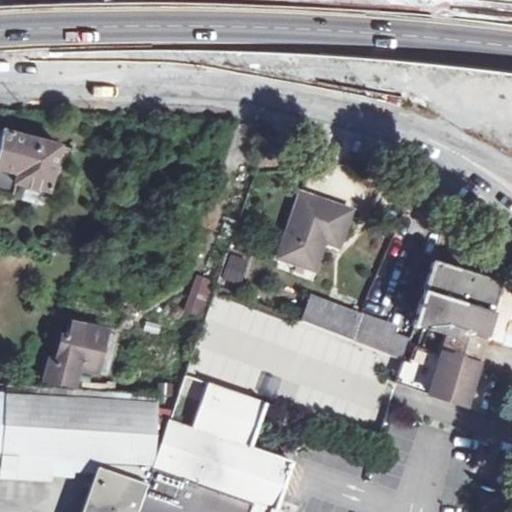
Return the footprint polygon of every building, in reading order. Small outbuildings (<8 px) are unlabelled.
[(2,131),(0,137),(0,191),(10,194),(13,182),(48,192),(60,145),(2,131)] [(321,240),(338,246),(351,213),(301,194),(279,257),(314,270),(322,247),(319,245),(321,240)] [(412,327),(426,330),(450,337),(453,328),(483,338),(491,310),(500,283),(432,262),(411,326),(412,327)] [(181,311),(200,319),(214,282),(196,275),(181,311)] [(302,321),(403,361),(408,343),(409,340),(394,334),(397,328),(362,314),(359,320),(310,301),(302,321)] [(60,363),(48,360),(42,381),(71,387),(76,367),(95,372),(104,331),(69,324),(65,338),(60,338),(55,355),(61,357),(60,363)] [(450,337),(426,330),(420,348),(474,366),(478,352),(483,338),(453,328),(450,337)] [(468,386),(474,366),(420,348),(414,345),(408,363),(403,361),(395,384),(462,406),(468,386)] [(291,462),(248,448),(264,403),(207,383),(192,428),(168,420),(152,466),(151,467),(135,511),(270,511),(272,508),(276,509),(283,486),(291,462)] [(13,456),(50,459),(152,466),(156,396),(4,385),(5,396),(0,395),(0,468),(12,469),(13,456)] [(0,468),(0,478),(48,481),(50,459),(13,456),(12,469),(0,468)] [(135,511),(151,467),(100,464),(83,511),(135,511)]
